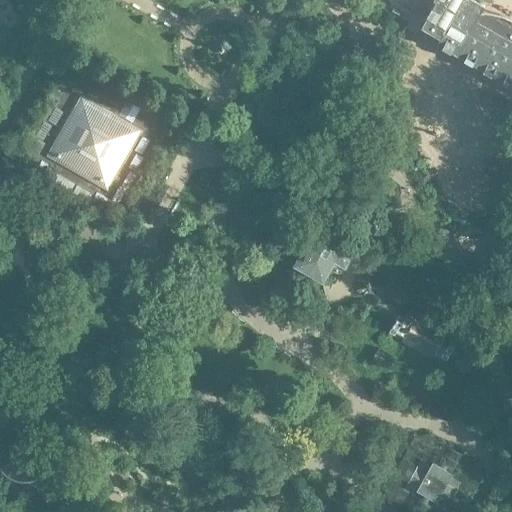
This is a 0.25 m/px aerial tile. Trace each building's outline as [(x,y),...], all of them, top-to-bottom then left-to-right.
[(17,11),(26,9),(23,0),(11,0),(14,12),(17,11)] [(511,19),(509,18),(505,16),(502,15),(496,13),(492,12),(488,12),(482,11),(481,12),(480,11),(483,5),(474,0),(431,0),(435,2),(420,28),(439,38),(436,44),(511,87),(511,19)] [(292,101),(322,48),(314,43),(305,60),(284,96),(282,95),(281,94),(278,93),(276,92),(275,92),(272,92),(269,93),(268,94),(266,95),(265,96),(264,98),(263,100),(262,102),(262,104),(262,105),(262,107),(263,109),(263,111),(265,113),(267,116),(268,117),(271,118),(273,120),(275,121),(278,122),(282,124),(285,123),(286,123),(288,122),(290,121),(291,120),(293,118),(293,116),(294,115),(294,113),(294,111),(294,108),(293,105),(293,103),(293,102),(292,101)] [(166,142),(169,137),(173,140),(187,116),(159,99),(157,102),(114,78),(108,89),(100,84),(106,73),(78,57),(72,67),(62,62),(51,82),(55,85),(52,90),(50,95),(47,93),(44,99),(41,97),(32,113),(30,111),(20,128),(18,127),(9,143),(15,146),(6,162),(40,181),(38,185),(64,199),(64,198),(86,211),(87,208),(122,228),(131,213),(134,214),(142,199),(144,200),(153,184),(152,183),(161,167),(156,164),(165,148),(163,147),(166,142)] [(357,242),(358,241),(318,219),(292,264),(322,281),(334,260),(344,265),(357,242)] [(84,320),(103,287),(92,281),(73,314),(84,320)] [(445,336),(436,331),(438,329),(418,317),(417,319),(410,315),(406,320),(401,327),(398,333),(405,338),(404,339),(423,351),(425,349),(433,354),(445,336)] [(103,380),(99,387),(83,415),(117,434),(123,437),(135,444),(152,415),(156,408),(140,399),(136,397),(104,379),(103,380)] [(23,390),(0,390),(0,424),(3,429),(40,412),(38,409),(27,390),(23,390)] [(457,488),(445,482),(450,473),(431,463),(427,471),(415,465),(405,483),(417,489),(446,506),(457,488)] [(353,511),(332,499),(333,498),(324,492),(316,505),(312,511),(353,511)]
